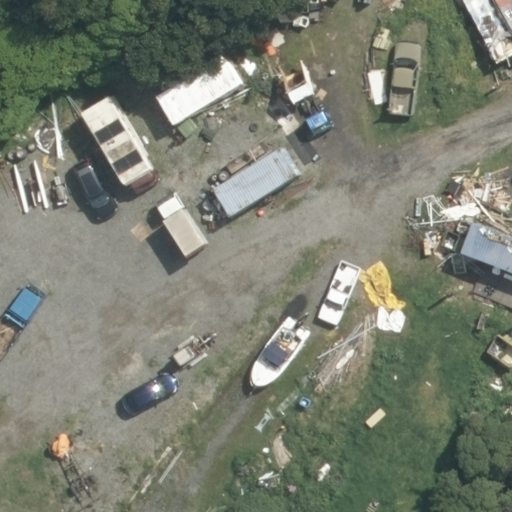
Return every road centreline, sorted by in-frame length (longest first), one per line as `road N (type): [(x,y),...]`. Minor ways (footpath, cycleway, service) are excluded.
road 1 (track): [(75,292),(88,262),(111,239),(173,219),(233,243),(271,299),(265,298),(257,358),(239,384),(184,412),(124,401),(99,382),(81,357),(73,325)]
road 2 (track): [(511,168),(391,222),(271,299)]
